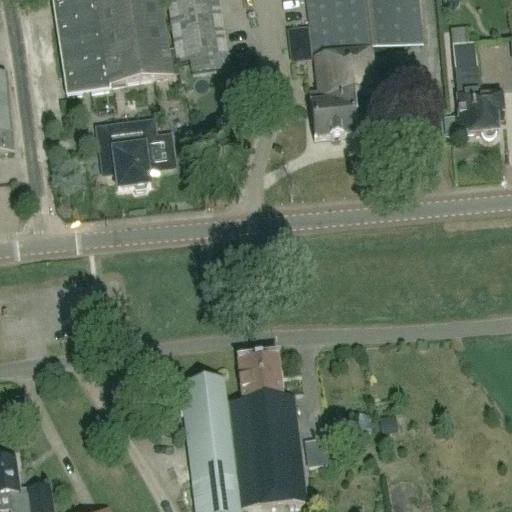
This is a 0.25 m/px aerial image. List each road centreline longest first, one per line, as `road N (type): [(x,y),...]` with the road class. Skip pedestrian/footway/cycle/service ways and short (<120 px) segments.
road 1 (unclassified): [(0,371),(236,343),(511,326)]
road 2 (tertiary): [(43,247),(511,203)]
road 3 (tertiary): [(43,247),(9,0)]
